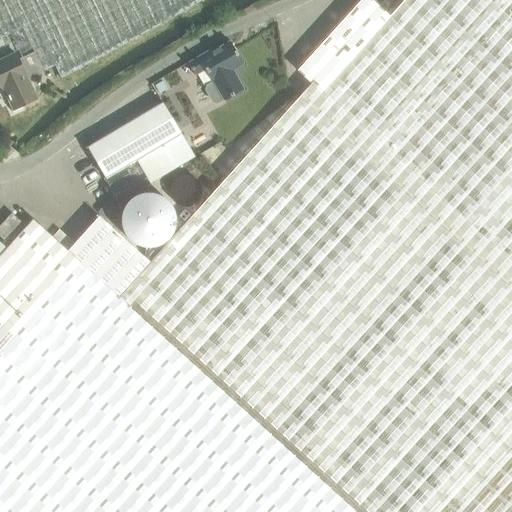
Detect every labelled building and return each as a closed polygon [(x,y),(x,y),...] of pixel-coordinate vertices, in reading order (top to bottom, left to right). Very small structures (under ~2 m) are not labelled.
[(0,0),(0,36),(9,32),(19,54),(31,49),(34,56),(41,71),(53,66),(59,79),(179,14),(202,0),(0,0)] [(0,351),(0,511),(354,511),(128,307),(132,302),(365,511),(511,511),(511,0),(404,0),(391,15),(373,0),(359,0),(296,70),(311,83),(149,263),(97,217),(73,243),(66,251),(80,264),(0,351)] [(224,100),(223,99),(243,88),(232,69),(242,63),(230,41),(211,52),(210,49),(186,62),(193,74),(204,68),(211,82),(206,85),(204,90),(211,102),(217,104),(224,100)] [(0,88),(2,88),(13,110),(36,99),(26,79),(41,71),(34,56),(19,63),(14,54),(0,60),(0,88)] [(86,147),(105,179),(137,160),(151,183),(195,157),(163,102),(86,147)] [(137,160),(105,179),(118,202),(151,183),(137,160)] [(11,213),(0,224),(0,236),(3,239),(19,221),(11,213)] [(0,351),(80,264),(66,251),(31,220),(0,253),(0,351)] [(52,237),(66,251),(73,243),(58,230),(52,237)]
